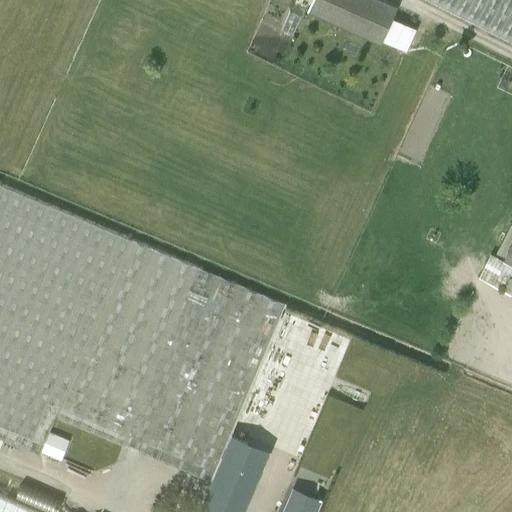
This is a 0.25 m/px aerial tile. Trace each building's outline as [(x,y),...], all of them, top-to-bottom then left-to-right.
[(382,45),(398,9),(399,7),(382,0),(313,0),(308,13),(382,45)] [(511,0),(428,0),(511,42),(511,0)] [(210,482),(221,458),(285,304),(1,185),(0,187),(0,438),(40,455),(41,453),(49,433),(56,417),(210,482)] [(511,220),(495,254),(511,263),(511,220)] [(69,441),(49,433),(41,453),(61,460),(69,441)] [(242,511),(259,473),(221,458),(210,482),(197,511),(242,511)] [(0,511),(42,511),(0,493),(0,511)]
